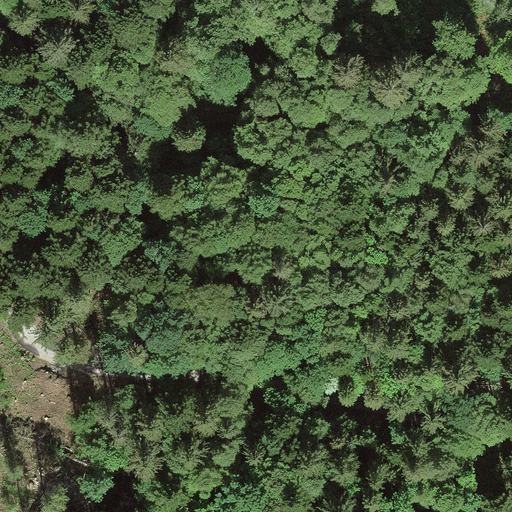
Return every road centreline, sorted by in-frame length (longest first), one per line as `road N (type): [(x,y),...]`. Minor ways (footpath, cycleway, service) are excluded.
road 1 (unclassified): [(0,308),(42,348),(63,356),(511,430)]
road 2 (track): [(0,32),(61,76),(133,109),(291,117),(511,100)]
